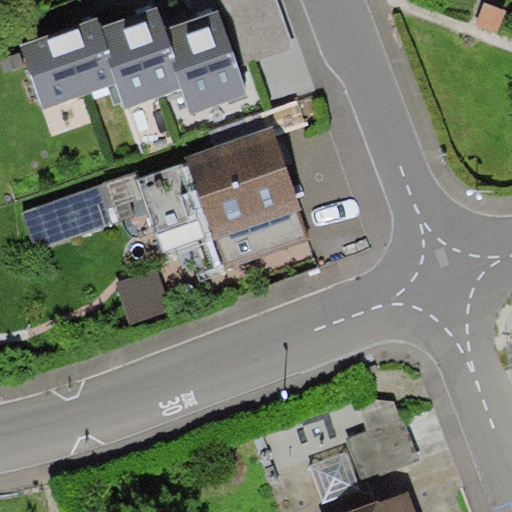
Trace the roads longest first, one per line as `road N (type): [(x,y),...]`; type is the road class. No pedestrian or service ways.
road 1 (tertiary): [(0,434),(79,416),(428,280)]
road 2 (residential): [(331,0),(428,280)]
road 3 (residential): [(428,280),(511,490)]
